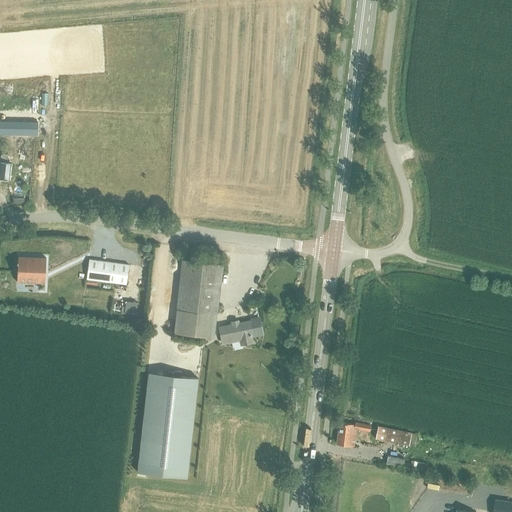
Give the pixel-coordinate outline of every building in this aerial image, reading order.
[(0,120),(0,134),(37,135),(38,121),(0,120)] [(0,146),(0,178),(9,180),(10,178),(18,178),(19,164),(7,163),(9,148),(0,146)] [(18,257),(17,282),(38,283),(38,274),(45,274),(46,258),(18,257)] [(129,265),(89,259),(86,279),(126,284),(129,265)] [(183,260),(175,334),(215,338),(223,265),(183,260)] [(261,333),(258,319),(218,327),(222,343),(240,339),(241,345),(252,343),(251,335),(261,333)] [(149,373),(137,472),(187,478),(198,378),(149,373)] [(354,446),(356,429),(370,431),(371,426),(355,422),(355,425),(339,422),(336,444),(354,446)] [(375,438),(409,445),(411,433),(377,426),(375,438)] [(387,456),(386,464),(403,467),(404,459),(387,456)] [(511,511),(511,501),(494,499),(492,511),(511,511)]
